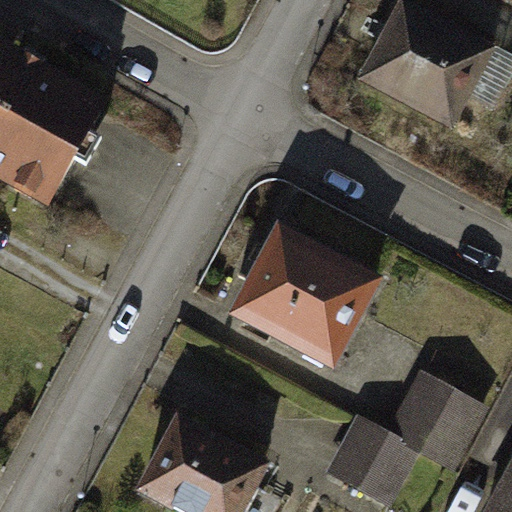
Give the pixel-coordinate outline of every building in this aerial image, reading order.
[(409,7),(366,82),(452,130),(494,54),(409,7)] [(25,54),(0,40),(0,173),(53,201),(78,154),(91,161),(101,142),(91,137),(108,104),(46,72),(49,67),(30,57),(25,54)] [(292,231),(247,321),(345,370),(391,280),(292,231)] [(359,430),(339,475),(399,501),(418,458),(471,481),(502,412),(424,378),(394,445),(359,430)] [(264,511),(283,473),(188,428),(155,497),(186,511),(264,511)] [(511,511),(511,477),(494,511),(511,511)]
